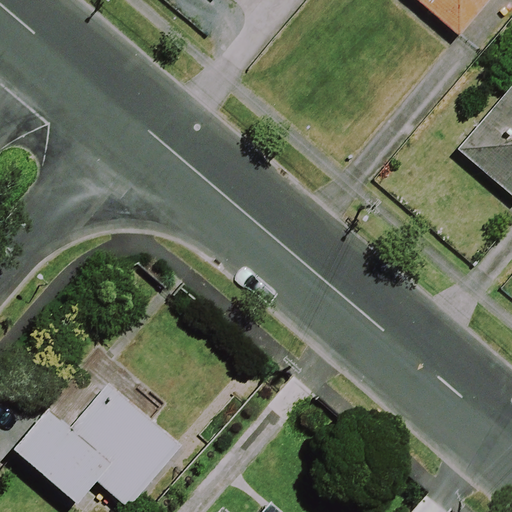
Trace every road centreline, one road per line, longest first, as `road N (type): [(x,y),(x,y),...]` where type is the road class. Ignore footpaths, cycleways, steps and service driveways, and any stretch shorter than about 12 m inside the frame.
road 1 (residential): [(511,441),(129,115)]
road 2 (residential): [(129,115),(0,264)]
